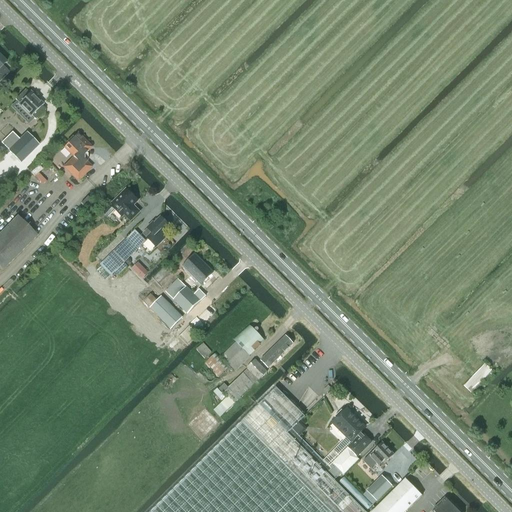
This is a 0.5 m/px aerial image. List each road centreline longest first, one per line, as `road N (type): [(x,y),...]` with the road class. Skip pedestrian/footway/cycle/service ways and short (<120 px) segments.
road 1 (unclassified): [(506,511),(0,5)]
road 2 (primary): [(19,0),(511,491)]
